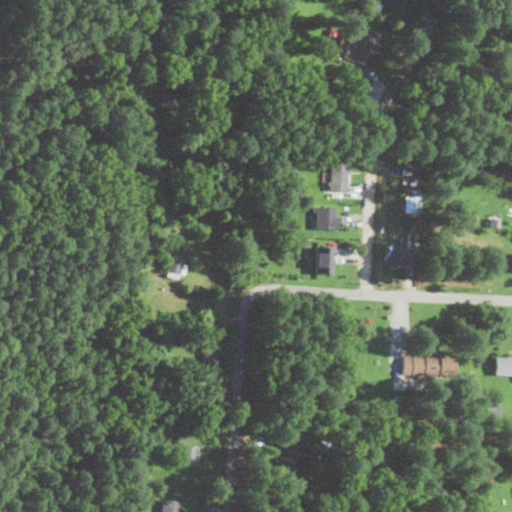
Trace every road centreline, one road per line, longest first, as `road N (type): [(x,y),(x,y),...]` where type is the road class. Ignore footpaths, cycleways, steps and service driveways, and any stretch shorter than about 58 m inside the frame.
road 1 (residential): [(423,0),(414,64),(379,133),(369,294)]
road 2 (residential): [(511,300),(244,284)]
road 3 (residential): [(244,284),(227,511)]
